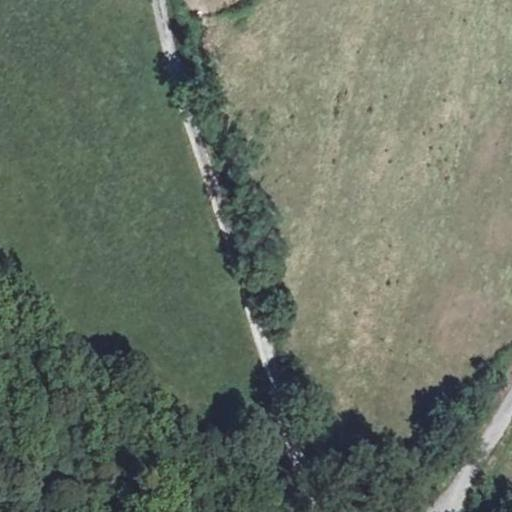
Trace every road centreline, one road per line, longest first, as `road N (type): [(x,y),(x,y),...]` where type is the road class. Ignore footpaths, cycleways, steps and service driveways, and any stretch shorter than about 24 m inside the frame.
road 1 (unclassified): [(161,0),(314,511)]
road 2 (unclassified): [(455,511),(511,406)]
